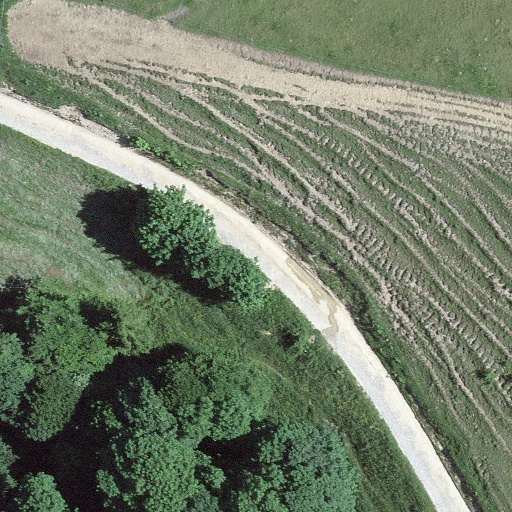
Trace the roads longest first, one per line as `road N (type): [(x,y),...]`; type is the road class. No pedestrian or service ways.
road 1 (track): [(0,104),(148,171),(284,268),(373,375),(458,511)]
road 2 (track): [(0,20),(347,96),(511,122)]
